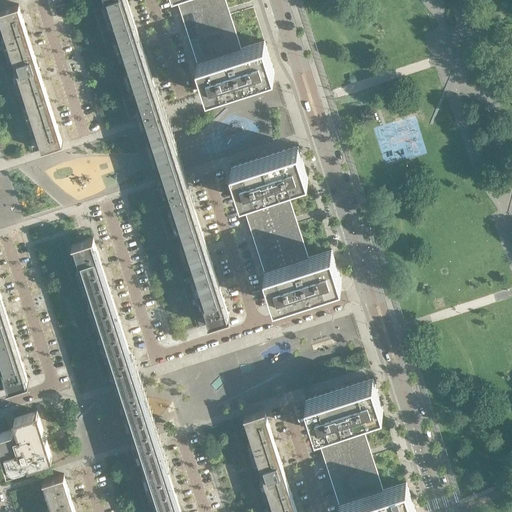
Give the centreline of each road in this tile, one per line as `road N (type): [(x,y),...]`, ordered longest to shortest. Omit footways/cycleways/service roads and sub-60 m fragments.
road 1 (residential): [(272,0),(365,292)]
road 2 (residential): [(376,288),(283,0)]
road 3 (residential): [(448,511),(376,288)]
road 4 (residential): [(365,292),(436,511)]
road 5 (residential): [(0,402),(51,379),(8,239)]
road 6 (residential): [(255,327),(208,175)]
road 7 (residential): [(157,357),(107,206)]
road 8 (residential): [(84,133),(40,0)]
